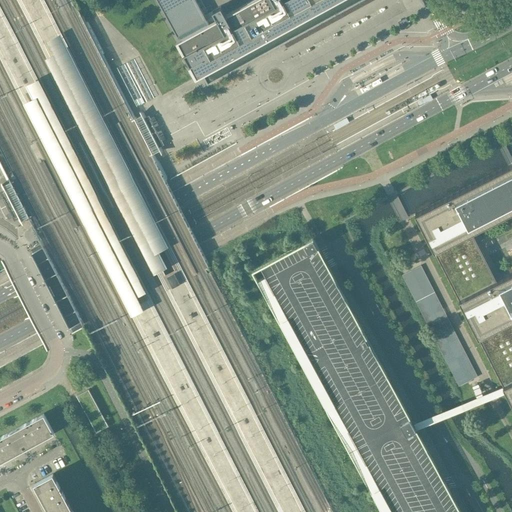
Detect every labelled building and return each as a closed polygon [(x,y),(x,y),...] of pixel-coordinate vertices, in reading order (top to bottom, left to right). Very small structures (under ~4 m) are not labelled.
[(156,0),(173,30),(185,52),(184,53),(190,64),(189,65),(196,77),(203,73),(202,73),(336,0),(252,0),(226,14),(221,5),(212,10),(217,19),(209,24),(209,23),(209,24),(195,0),(156,0)] [(406,18),(398,22),(402,29),(409,25),(406,18)] [(55,53),(46,57),(73,111),(81,106),(64,71),(76,65),(60,33),(48,39),(55,53)] [(144,114),(135,118),(147,141),(153,154),(162,149),(159,144),(155,137),(154,134),(155,133),(152,129),(151,129),(146,119),(147,119),(144,114)] [(511,404),(511,163),(510,165),(508,166),(415,213),(503,387),(505,392),(511,404)] [(22,202),(11,181),(1,187),(2,190),(4,192),(9,202),(8,203),(11,207),(12,207),(17,217),(16,217),(17,219),(19,222),(29,217),(22,202)] [(4,192),(2,190),(0,190),(0,193),(2,198),(14,221),(17,219),(16,217),(17,217),(12,207),(11,207),(8,203),(9,202),(4,192)] [(323,257),(313,238),(296,247),(252,270),(347,447),(374,432),(399,419),(408,414),(328,265),(323,257)] [(475,378),(425,263),(406,272),(456,386),(475,378)] [(172,288),(184,282),(178,268),(165,274),(172,288)] [(76,395),(96,432),(108,426),(88,389),(76,395)] [(44,413),(14,429),(24,448),(54,432),(44,413)] [(460,511),(447,486),(408,414),(399,419),(374,432),(347,447),(358,467),(382,511),(460,511)] [(14,429),(0,436),(0,461),(24,448),(14,429)] [(52,511),(69,503),(53,474),(34,484),(49,511),(52,511)] [(73,511),(69,503),(52,511),(73,511)]
